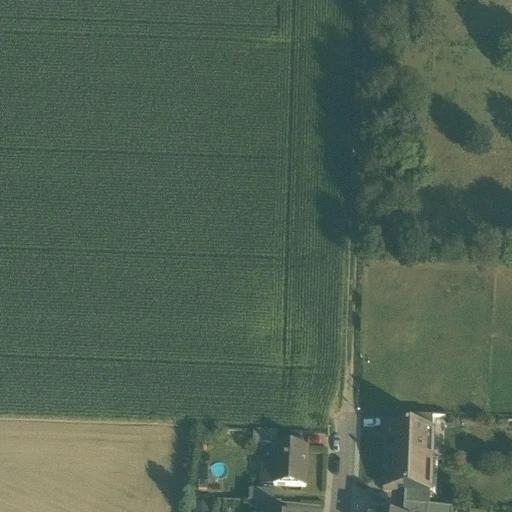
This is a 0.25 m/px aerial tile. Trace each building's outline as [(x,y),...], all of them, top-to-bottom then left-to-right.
[(433,418),(409,417),(408,429),(427,430),(426,431),(433,431),(433,418)] [(408,429),(387,428),(386,460),(426,462),(426,431),(427,430),(408,429)] [(233,432),(232,444),(277,446),(277,434),(233,432)] [(307,451),(272,450),(271,467),(274,467),(273,489),(305,490),(307,451)] [(426,462),(386,460),(385,492),(406,493),(425,494),(425,492),(426,462)] [(425,494),(406,493),(405,505),(429,507),(431,507),(431,492),(425,492),(425,494)]
